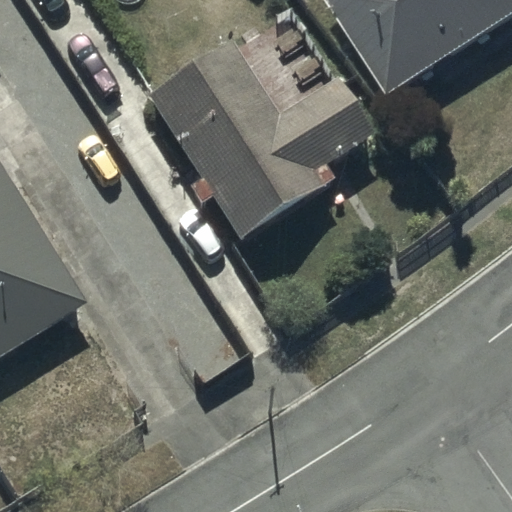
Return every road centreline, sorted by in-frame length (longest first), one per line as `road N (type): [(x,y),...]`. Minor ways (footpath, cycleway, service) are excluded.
road 1 (tertiary): [(438,385),(226,511)]
road 2 (residential): [(438,385),(511,497)]
